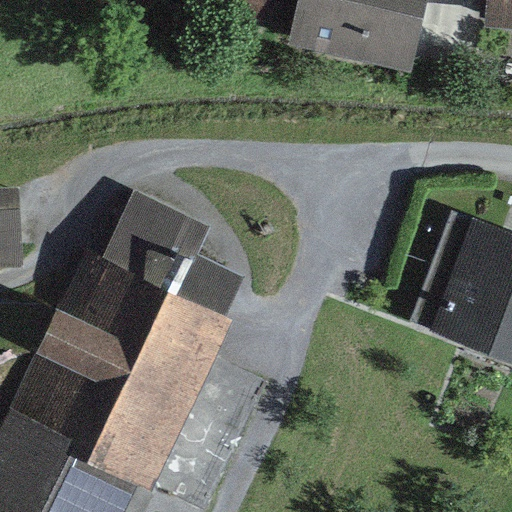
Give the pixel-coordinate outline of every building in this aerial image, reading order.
[(289,20),(293,0),(203,0),(204,1),(289,20)] [(410,65),(423,0),(297,0),(289,38),(410,65)] [(511,0),(485,0),(485,21),(511,22),(511,0)] [(83,244),(0,415),(0,511),(122,511),(138,480),(148,484),(231,312),(224,308),(242,271),(195,249),(208,222),(136,187),(103,254),(83,244)] [(21,208),(0,208),(0,265),(23,264),(21,208)] [(511,230),(476,217),(433,330),(511,359),(511,230)]
